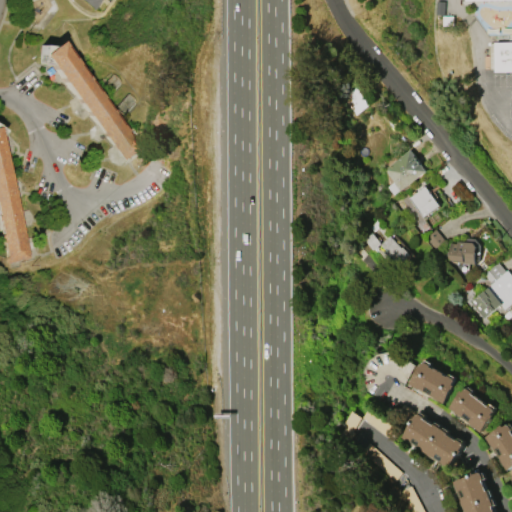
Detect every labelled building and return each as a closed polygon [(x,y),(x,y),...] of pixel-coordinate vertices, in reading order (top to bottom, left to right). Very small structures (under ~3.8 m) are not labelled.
[(80,0),(101,0),(94,10),(80,0)] [(124,161),(41,54),(58,41),(62,45),(60,46),(70,58),(71,57),(76,63),(75,64),(84,76),(85,75),(88,79),(87,80),(96,92),(97,91),(102,97),(101,98),(110,110),(111,109),(114,113),(113,114),(122,126),(124,125),(128,131),(127,132),(136,144),(138,143),(141,147),(124,161)] [(511,71),(495,72),(494,42),(511,41),(511,71)] [(356,115),(371,104),(356,85),(342,96),(356,115)] [(0,146),(28,258),(7,264),(5,258),(6,257),(2,241),(1,241),(0,238),(0,235),(1,235),(0,231),(0,146)] [(383,169),(410,149),(426,170),(399,190),(393,194),(386,186),(393,181),(383,169)] [(439,205),(422,217),(408,197),(424,185),(439,205)] [(435,229),(444,240),(434,248),(424,238),(435,229)] [(371,231),(380,243),(376,246),(378,248),(374,250),(373,248),(371,250),(362,238),(371,231)] [(409,254),(399,264),(380,245),(390,235),(401,247),(402,246),(409,254)] [(463,263),(460,263),(460,260),(449,260),(450,242),(457,243),(457,241),(473,242),(476,246),(475,258),(464,258),(463,263)] [(483,318),(470,301),(487,287),(487,286),(489,284),(488,282),(489,282),(482,273),(487,269),(487,270),(494,264),(498,262),(505,271),(507,269),(511,275),(511,300),(503,308),(500,304),(483,318)] [(443,403),(433,398),(434,397),(419,388),(419,389),(409,384),(417,368),(419,364),(421,365),(423,362),(424,362),(424,361),(431,364),(430,366),(434,368),(435,367),(444,372),(443,374),(448,376),(448,375),(455,378),(454,380),(455,380),(452,384),(455,385),(452,389),(452,388),(443,403)] [(480,432),(471,424),(458,414),(449,407),(459,394),(458,394),(461,390),(463,392),(466,388),(466,389),(467,387),(473,392),(472,393),(476,396),(477,395),(485,401),(484,403),(488,405),(489,404),(495,409),(494,410),(492,414),(494,415),(491,419),(490,419),(480,432)] [(369,407),(396,428),(389,438),(362,417),(369,407)] [(347,442),(338,435),(344,426),(342,424),(352,410),(361,417),(352,430),(354,432),(347,442)] [(449,468),(443,464),(443,463),(432,456),(432,457),(417,447),(418,446),(411,442),(411,443),(402,437),(412,421),(411,420),(413,417),(414,418),(417,413),(418,414),(419,413),(425,417),(424,418),(433,424),(435,423),(449,432),(448,434),(457,440),(458,438),(464,442),(463,444),(464,445),(461,449),(463,450),(460,453),(459,452),(449,468)] [(511,466),(506,470),(484,437),(499,427),(498,427),(502,424),(503,426),(507,424),(507,425),(509,423),(511,428),(511,430),(511,431),(511,432),(511,466)] [(361,452),(392,482),(401,473),(370,443),(361,452)] [(465,511),(454,481),(480,471),(480,473),(482,472),(484,479),(483,479),(487,490),(488,489),(494,505),(492,506),(494,511),(465,511)] [(411,511),(400,490),(410,485),(424,511),(411,511)]
